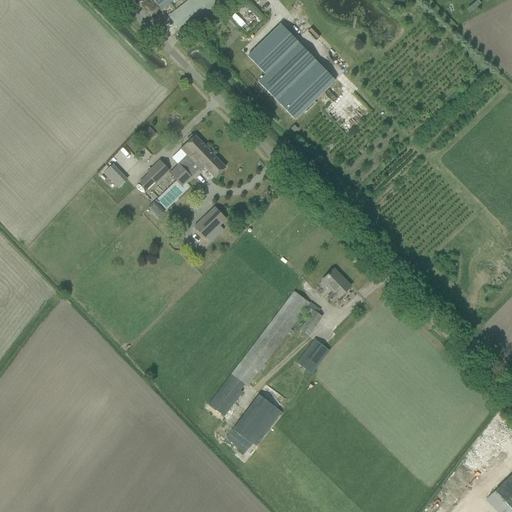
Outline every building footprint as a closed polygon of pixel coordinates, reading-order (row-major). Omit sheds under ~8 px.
[(153,0),(161,10),(174,0),(153,0)] [(168,17),(184,36),(231,0),(190,0),(170,15),(168,16),(169,17),(168,17)] [(258,82),(294,120),(335,81),(280,25),(247,57),(263,73),(262,74),(264,76),(258,82)] [(149,128),(143,133),(149,141),(156,135),(149,128)] [(179,165),(170,174),(181,185),(183,186),(191,178),(186,172),(194,164),(200,170),(202,171),(204,169),(205,168),(214,178),(225,168),(202,144),(195,136),(194,137),(193,136),(190,138),(191,139),(180,150),(186,156),(178,164),(179,165)] [(109,160),(124,175),(139,160),(125,146),(109,160)] [(138,183),(146,191),(155,183),(156,184),(170,172),(160,161),(146,173),(148,175),(138,183)] [(114,167),(109,172),(118,181),(123,176),(114,167)] [(193,228),(205,240),(226,220),(214,207),(193,228)] [(327,297),(334,304),(351,287),(333,270),(322,281),(333,292),(327,297)] [(293,293),(208,405),(224,417),(243,393),(240,391),(244,385),(247,387),(289,333),(291,335),(294,332),(291,330),(305,311),(310,315),(300,330),(308,336),(322,318),(315,312),(316,310),(293,293)] [(296,363),(311,375),(329,352),(314,340),(296,363)] [(220,446),(244,465),(256,449),(256,448),(282,413),(258,395),(220,446)] [(511,474),(495,491),(496,493),(511,509),(511,474)]
